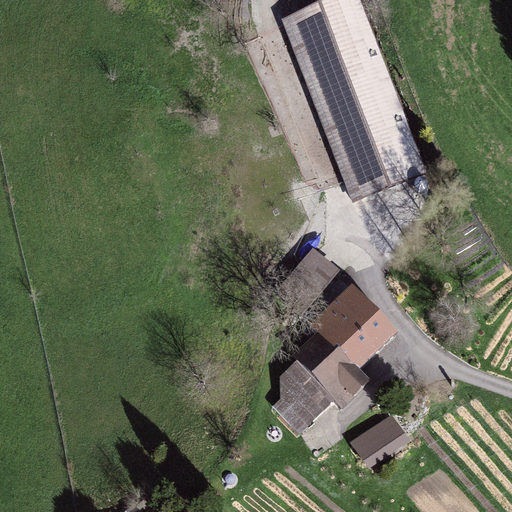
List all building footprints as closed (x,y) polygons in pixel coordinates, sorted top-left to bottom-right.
[(360,2),(284,29),(350,214),(427,187),(360,2)] [(335,284),(306,261),(288,283),(316,306),(335,284)] [(357,306),(290,374),(333,417),(400,349),(357,306)] [(320,418),(283,383),(274,392),(276,408),(267,417),(295,444),(320,418)] [(391,435),(347,461),(362,486),(405,460),(391,435)]
